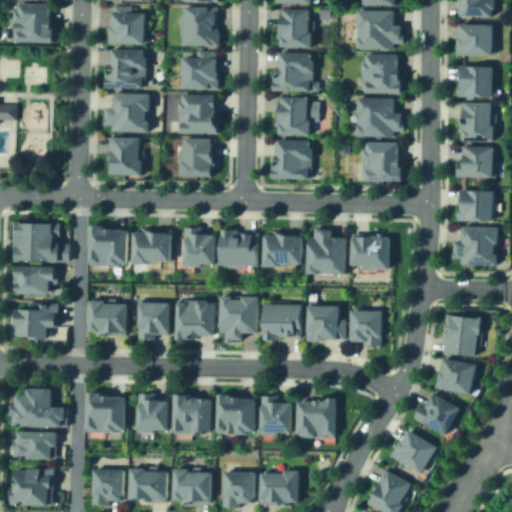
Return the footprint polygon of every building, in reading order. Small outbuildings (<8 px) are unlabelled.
[(456,0),(494,0),(495,16),(456,16),(456,0)] [(132,4),(132,12),(144,12),(144,42),(109,42),(109,12),(113,12),(113,4),(132,4)] [(49,5),(49,21),(53,21),(53,36),(49,36),(49,43),(18,43),(18,36),(15,36),(15,13),(18,13),(18,5),(49,5)] [(215,6),(214,44),(179,43),(180,5),(215,6)] [(311,8),(311,44),(277,44),(278,7),(311,8)] [(360,48),(360,12),(396,12),(396,48),(360,48)] [(456,24),(493,25),(492,57),(455,56),(456,24)] [(108,49),(144,50),(144,86),(108,86),(108,49)] [(216,49),(216,88),(180,88),(180,58),(196,58),(196,49),(216,49)] [(277,52),(313,52),(313,90),(277,90),(277,52)] [(361,54),(401,55),(400,91),(360,90),(361,54)] [(463,101),(463,70),(494,70),(494,101),(463,101)] [(150,94),(150,132),(108,132),(108,124),(101,124),(101,107),(109,107),(109,93),(150,94)] [(177,131),(178,96),(215,96),(215,131),(177,131)] [(277,97),(311,97),(311,134),(277,134),(277,97)] [(0,98),(1,98),(1,104),(18,104),(18,120),(14,120),(0,120),(0,98)] [(360,136),(360,100),(398,100),(398,136),(360,136)] [(458,101),(493,102),(493,143),(458,143),(458,101)] [(107,135),(142,136),(141,177),(106,177),(107,135)] [(274,139),(314,141),(312,179),(273,178),(274,139)] [(185,179),(185,140),(213,141),(213,179),(185,179)] [(369,180),(369,147),(402,147),(402,180),(369,180)] [(492,148),(491,179),(453,178),(454,160),(461,160),(462,147),(492,148)] [(459,190),(492,190),(491,221),(459,221),(459,190)] [(53,234),(53,240),(70,240),(70,254),(16,254),(16,216),(60,216),(60,234),(53,234)] [(115,218),(115,229),(130,229),(130,259),(94,259),(94,241),(91,241),(91,218),(115,218)] [(214,232),(213,265),(180,264),(180,223),(198,223),(198,232),(214,232)] [(497,226),(496,266),(458,265),(458,260),(452,260),(452,241),(459,241),(459,225),(497,226)] [(330,226),(329,235),(345,235),(344,274),(307,273),(308,234),(314,234),(314,226),(330,226)] [(171,229),(170,260),(135,259),(136,228),(171,229)] [(220,229),(257,230),(256,264),(219,263),(220,229)] [(264,232),(301,232),(302,265),(265,265),(264,232)] [(357,261),(357,233),(391,233),(391,261),(357,261)] [(57,265),(57,282),(47,282),(47,290),(11,289),(11,264),(57,265)] [(258,294),(257,330),(241,330),(240,341),(225,340),(225,329),(218,329),(219,293),(258,294)] [(116,295),(116,300),(128,300),(128,333),(100,332),(100,329),(90,329),(90,295),(116,295)] [(168,298),(168,332),(155,332),(155,336),(140,336),(140,298),(168,298)] [(177,298),(214,299),(213,335),(176,334),(177,298)] [(61,302),(60,325),(44,325),(44,339),(11,338),(12,308),(26,308),(26,300),(61,302)] [(264,301),(301,302),(300,336),(263,335),(264,301)] [(345,315),(345,339),(304,338),(304,303),(338,303),(338,315),(345,315)] [(381,338),(381,345),(365,345),(365,338),(349,337),(349,307),(381,308),(381,338)] [(445,312),(480,315),(476,353),(442,349),(445,312)] [(441,357),(476,365),(469,392),(435,385),(441,357)] [(52,391),(52,403),(67,403),(67,421),(15,420),(15,410),(11,410),(11,400),(16,400),(16,391),(26,391),(26,384),(52,384),(52,391)] [(100,388),(100,393),(125,393),(125,426),(87,426),(87,388),(100,388)] [(428,391),(457,407),(443,433),(414,417),(428,391)] [(166,398),(165,432),(135,431),(136,393),(155,393),(155,398),(166,398)] [(171,393),(210,394),(208,432),(170,430),(171,393)] [(221,429),(221,394),(254,394),(254,429),(221,429)] [(263,428),(263,399),(291,399),(291,428),(263,428)] [(301,429),(301,399),(336,399),(335,430),(301,429)] [(17,454),(12,454),(12,438),(17,438),(17,428),(55,428),(55,454),(17,454)] [(405,428),(437,447),(421,473),(390,454),(405,428)] [(122,468),(120,498),(88,496),(90,467),(122,468)] [(164,468),(163,500),(128,499),(129,467),(164,468)] [(52,468),(52,499),(12,499),(12,468),(52,468)] [(384,468),(415,484),(399,511),(387,511),(366,501),(384,468)] [(209,469),(209,501),(174,501),(174,469),(209,469)] [(254,469),(254,500),(237,500),(237,506),(221,506),(221,469),(254,469)] [(264,499),(264,471),(297,471),(297,499),(264,499)]
